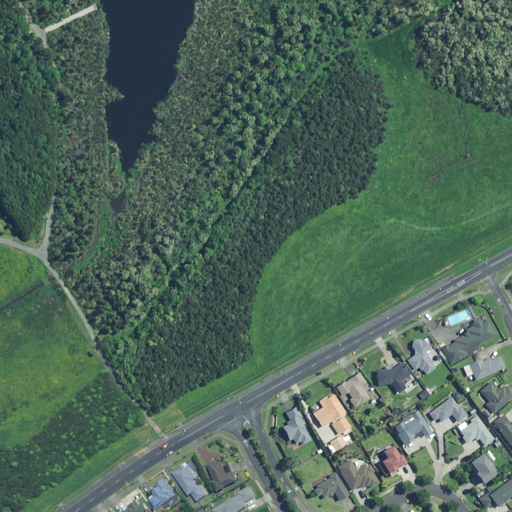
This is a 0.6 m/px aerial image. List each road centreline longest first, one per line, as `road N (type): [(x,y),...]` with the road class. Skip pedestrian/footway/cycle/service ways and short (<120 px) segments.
road 1 (residential): [(248,401),(484,269)]
road 2 (residential): [(75,511),(226,413)]
road 3 (residential): [(248,401),(304,511)]
